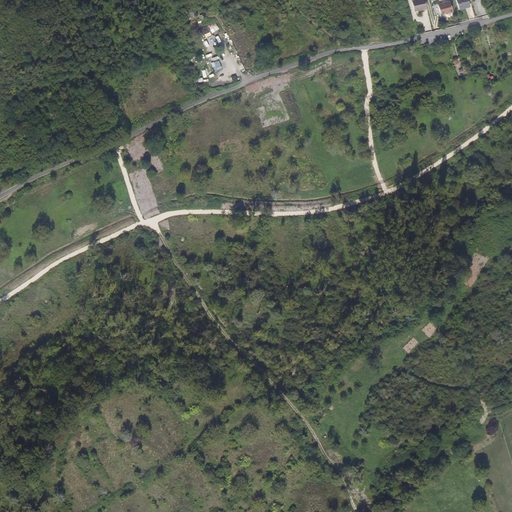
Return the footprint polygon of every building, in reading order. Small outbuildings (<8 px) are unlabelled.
[(419,0),(413,1),(415,12),(428,9),(425,0),(419,0)] [(471,7),(469,0),(457,0),(460,10),(471,7)] [(449,13),(454,11),(451,1),(439,4),(441,14),(449,12),(449,13)] [(135,80),(143,76),(141,72),(133,76),(135,80)] [(143,97),(151,93),(143,76),(135,80),(143,97)] [(132,242),(130,236),(121,240),(122,241),(118,242),(119,244),(114,245),(116,249),(132,242)] [(136,257),(133,253),(129,256),(136,265),(142,261),(138,255),(136,257)] [(127,267),(122,255),(115,258),(120,270),(127,267)]
